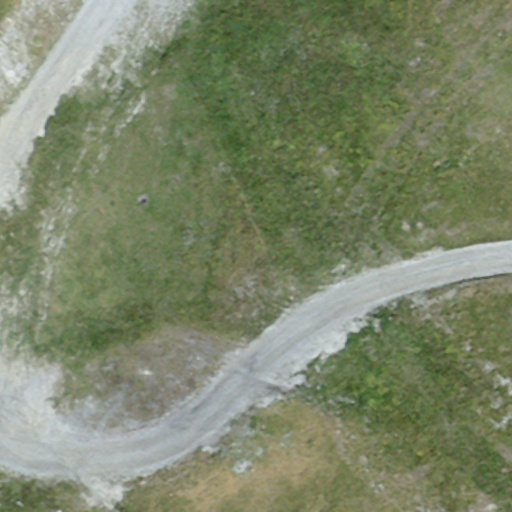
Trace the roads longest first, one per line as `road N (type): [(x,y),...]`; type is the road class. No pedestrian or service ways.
road 1 (track): [(511,264),(379,285),(317,314),(196,439),(75,467),(0,428)]
road 2 (track): [(0,150),(95,0)]
